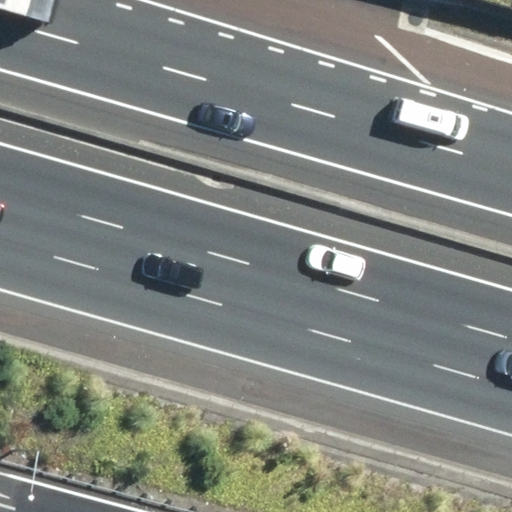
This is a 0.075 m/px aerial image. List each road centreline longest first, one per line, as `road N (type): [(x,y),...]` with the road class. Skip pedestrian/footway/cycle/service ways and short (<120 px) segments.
road 1 (motorway): [(511,343),(0,196)]
road 2 (motorway): [(0,39),(511,184)]
